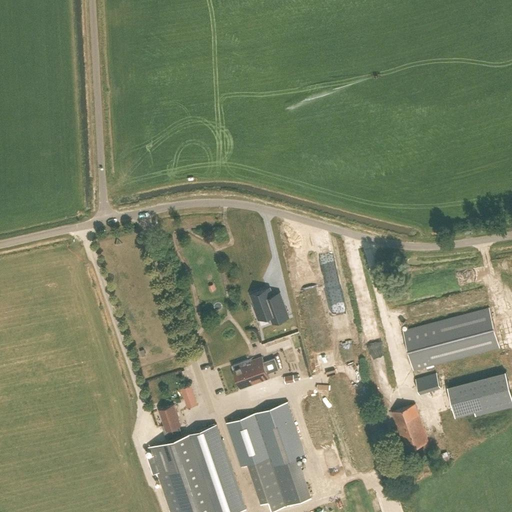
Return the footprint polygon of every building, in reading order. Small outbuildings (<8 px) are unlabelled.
[(316,276),(308,237),(294,240),(303,279),(316,276)] [(273,322),(281,319),(289,316),(284,303),(280,291),(273,294),(270,287),(251,294),(255,305),(254,306),(258,319),(270,314),(273,322)] [(414,369),(500,346),(490,306),(403,329),(414,369)] [(364,327),(370,326),(371,334),(376,333),(375,326),(372,309),(362,311),(364,327)] [(310,317),(321,358),(336,354),(325,313),(310,317)] [(302,355),(299,338),(287,341),(288,349),(282,351),(283,358),(302,355)] [(261,356),(247,361),(243,362),(242,360),(227,365),(237,392),(252,386),(251,384),(269,377),(261,356)] [(441,387),(438,377),(437,371),(415,377),(420,393),(437,388),(441,387)] [(511,393),(506,371),(448,387),(456,416),(475,411),(476,414),(511,404),(511,393)] [(294,374),(285,376),(286,382),(295,381),(294,374)] [(273,465),(297,457),(305,454),(293,419),(294,419),(288,401),(227,421),(242,465),(249,463),(262,502),(270,500),(273,509),(287,504),(273,465)] [(179,434),(176,426),(181,424),(174,403),(159,408),(166,429),(164,430),(167,438),(179,434)] [(408,447),(428,441),(415,403),(392,411),(400,434),(403,433),(408,447)] [(172,511),(231,511),(244,508),(245,507),(221,438),(216,423),(150,446),(172,511)]
